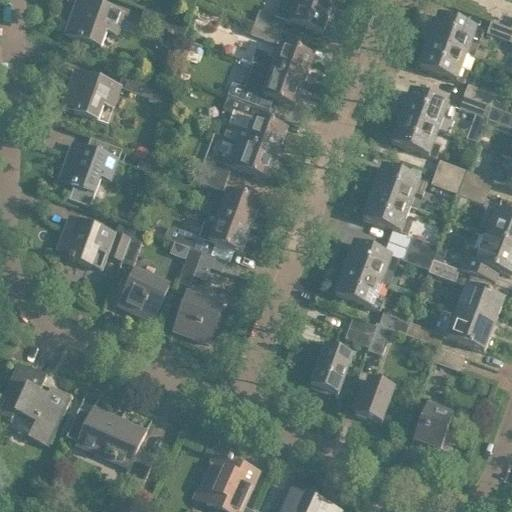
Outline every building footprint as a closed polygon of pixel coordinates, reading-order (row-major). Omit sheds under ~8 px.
[(82,0),(76,0),(65,33),(100,45),(106,30),(116,33),(123,14),(82,0)] [(321,33),(330,8),(308,0),(280,0),(274,17),(257,11),(253,22),(280,31),(284,20),(321,33)] [(186,25),(143,9),(138,21),(182,37),(186,25)] [(427,42),(465,56),(470,42),(477,45),(482,32),(437,15),(427,42)] [(275,45),(280,31),(253,22),(253,21),(248,35),(275,45)] [(511,44),(511,41),(511,30),(489,22),(485,34),(511,44)] [(460,69),(465,56),(427,42),(417,69),(462,85),(467,72),(460,69)] [(249,61),(261,65),(304,81),(313,56),(280,44),(275,60),(264,56),(265,53),(253,49),(249,61)] [(294,106),(304,81),(261,65),(257,76),(267,80),(262,94),(294,106)] [(165,71),(152,67),(146,84),(159,89),(165,71)] [(62,106),(98,119),(103,103),(113,107),(120,87),(75,71),(62,106)] [(169,105),(173,94),(159,89),(146,84),(139,81),(135,93),(169,105)] [(185,94),(188,83),(178,81),(175,92),(185,94)] [(226,95),(252,105),(257,94),(230,84),(226,95)] [(461,98),(488,108),(492,95),(466,85),(461,98)] [(399,118),(437,132),(442,118),(449,121),(454,108),(409,91),(399,118)] [(248,118),(248,116),(252,105),(226,95),(221,108),(233,112),(248,118)] [(483,118),(488,108),(461,98),(457,109),(483,118)] [(511,115),(489,107),(485,120),(511,129),(511,115)] [(286,129),(254,118),(248,116),(248,118),(233,112),(224,135),(234,139),(277,155),(286,129)] [(432,145),(437,132),(399,118),(389,145),(434,161),(439,147),(432,145)] [(72,143),(58,179),(72,184),(66,200),(87,207),(98,177),(100,178),(108,181),(120,148),(88,137),(84,148),(72,143)] [(234,139),(230,149),(225,164),(267,180),(277,155),(234,139)] [(199,168),(226,178),(230,167),(203,157),(199,168)] [(460,184),(464,172),(464,171),(438,161),(433,174),(460,184)] [(511,188),(511,167),(510,173),(505,172),(500,185),(511,188)] [(221,191),(226,178),(199,168),(195,181),(221,191)] [(371,194),(409,208),(414,194),(421,197),(425,185),(381,168),(371,194)] [(460,184),(461,184),(486,194),(491,182),(464,172),(460,184)] [(429,185),(455,195),(460,184),(433,174),(429,185)] [(455,196),(456,196),(482,206),(486,194),(461,184),(460,184),(455,195),(455,196)] [(207,213),(250,228),(259,203),(227,191),(222,205),(211,202),(207,213)] [(404,222),(409,208),(371,194),(361,220),(406,237),(411,224),(404,222)] [(486,237),(511,246),(511,216),(491,209),(487,222),(491,224),(486,237)] [(210,256),(215,244),(241,253),(250,228),(207,213),(198,238),(177,230),(172,242),(210,256)] [(69,217),(56,253),(91,266),(92,265),(101,268),(106,254),(121,260),(129,239),(140,242),(144,231),(136,228),(118,222),(114,233),(69,217)] [(144,231),(146,226),(138,223),(136,228),(144,231)] [(458,271),(495,284),(499,272),(511,276),(511,246),(486,237),(481,251),(476,249),(472,260),(463,257),(458,271)] [(432,260),(436,248),(436,247),(409,238),(405,250),(432,260)] [(140,242),(129,239),(121,260),(121,261),(132,265),(140,242)] [(348,253),(346,253),(340,269),(379,284),(379,283),(387,286),(397,259),(352,243),(348,253)] [(432,260),(433,260),(433,261),(450,268),(440,264),(444,252),(436,248),(432,260)] [(188,250),(177,283),(187,287),(199,253),(188,250)] [(401,261),(427,271),(432,260),(405,250),(401,261)] [(427,273),(428,273),(453,283),(457,271),(450,268),(433,261),(433,260),(432,260),(427,271),(427,273)] [(117,306),(152,321),(168,284),(134,269),(117,306)] [(377,312),(382,299),(375,296),(379,284),(340,269),(335,284),(336,285),(332,295),(377,312)] [(186,290),(171,331),(207,344),(223,299),(190,287),(189,291),(186,290)] [(456,313),(493,327),(503,300),(465,287),(456,313)] [(381,313),(377,325),(374,324),(373,326),(375,327),(376,327),(376,326),(378,327),(405,336),(410,324),(381,313)] [(484,353),(493,327),(456,313),(446,339),(484,353)] [(343,339),(366,348),(374,327),(351,319),(343,339)] [(410,324),(405,336),(437,348),(438,348),(442,336),(410,324)] [(376,327),(375,327),(365,353),(380,359),(380,357),(377,356),(386,332),(389,333),(389,332),(376,327)] [(309,387),(337,397),(351,358),(323,348),(309,387)] [(438,348),(437,348),(432,362),(433,363),(434,360),(458,369),(457,371),(458,372),(463,357),(438,348)] [(48,447),(70,398),(49,389),(48,391),(41,388),(46,377),(17,364),(2,396),(0,395),(0,415),(10,420),(13,413),(33,423),(26,437),(48,447)] [(353,417),(381,427),(394,390),(366,380),(353,417)] [(413,442),(440,452),(448,455),(455,435),(447,433),(453,415),(426,406),(413,442)] [(128,465),(124,473),(143,482),(155,457),(137,449),(144,433),(92,408),(76,442),(128,465)] [(239,511),(257,475),(213,455),(202,480),(194,498),(204,503),(223,511),(239,511)] [(338,511),(286,488),(275,511),(338,511)]
